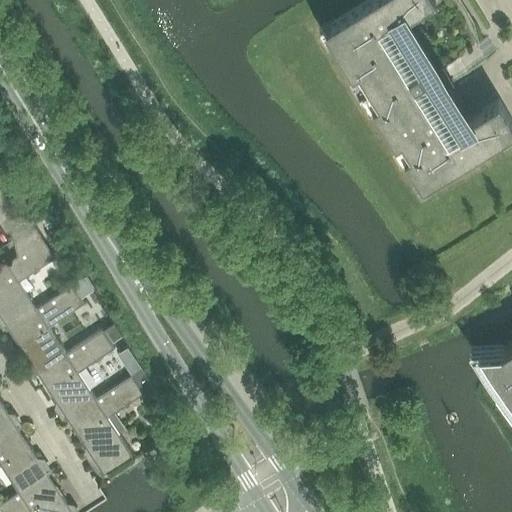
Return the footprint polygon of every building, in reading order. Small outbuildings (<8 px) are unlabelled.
[(453,132),(430,95),(420,79),(426,75),(420,65),(414,69),(385,23),(396,16),(399,20),(430,0),(367,0),(325,27),(423,185),(511,129),(511,118),(499,98),(462,121),(464,125),(453,132)] [(48,216),(43,220),(48,228),(54,224),(48,216)] [(0,310),(4,311),(12,323),(37,307),(19,280),(56,256),(36,227),(14,241),(21,252),(0,266),(0,310)] [(76,288),(82,296),(94,288),(85,275),(73,283),(76,288)] [(34,357),(41,368),(42,369),(67,352),(49,325),(85,301),(76,288),(73,283),(37,307),(12,323),(10,324),(18,337),(16,338),(27,355),(34,357)] [(115,320),(103,328),(110,340),(111,341),(123,334),(115,320)] [(67,352),(42,369),(41,368),(39,369),(48,382),(46,383),(57,400),(63,402),(71,413),(71,414),(97,397),(96,397),(79,370),(115,346),(111,341),(110,340),(103,328),(67,352)] [(503,348),(480,349),(488,362),(494,371),(498,378),(503,384),(504,385),(511,396),(505,401),(509,407),(511,410),(511,342),(505,347),(503,348)] [(132,373),(96,397),(97,397),(71,414),(71,413),(69,414),(77,427),(75,429),(86,445),(93,447),(108,469),(133,453),(108,415),(144,392),(132,373)] [(0,439),(14,430),(14,429),(6,418),(8,411),(0,399),(0,439)] [(44,474),(36,463),(37,456),(26,439),(24,440),(16,428),(14,429),(14,430),(0,439),(0,464),(2,464),(19,490),(20,491),(44,475),(44,474)] [(68,511),(66,508),(67,501),(56,484),(54,485),(46,473),(44,474),(44,475),(20,491),(19,490),(0,502),(0,511),(26,511),(31,509),(33,511),(68,511)]
